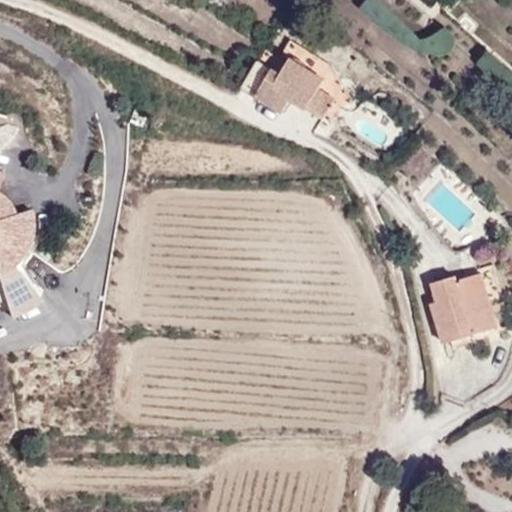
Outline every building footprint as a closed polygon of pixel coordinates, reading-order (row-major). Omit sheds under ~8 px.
[(336,68),(341,57),(304,34),(294,50),(287,45),(268,76),(297,94),(306,82),(337,101),(351,78),(336,68)] [(268,76),(287,45),(273,36),(253,66),(268,76)] [(0,273),(5,271),(22,258),(29,247),(32,236),(32,222),(30,211),(14,216),(0,220),(0,181),(2,176),(0,174),(0,273)] [(7,203),(0,198),(0,220),(14,216),(12,212),(7,203)] [(499,329),(484,272),(458,279),(457,274),(431,281),(437,303),(431,304),(442,346),(451,344),(453,350),(480,343),(478,335),(499,329)]
